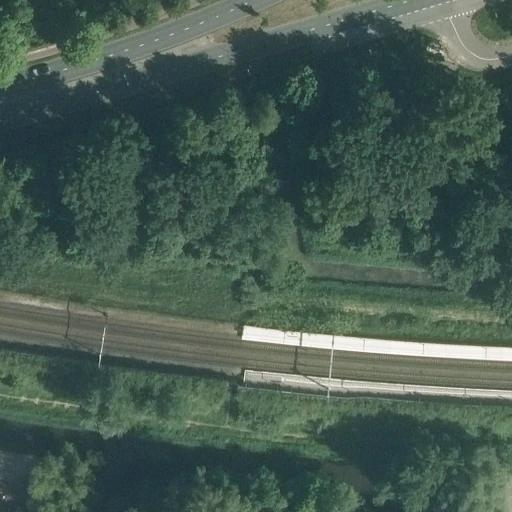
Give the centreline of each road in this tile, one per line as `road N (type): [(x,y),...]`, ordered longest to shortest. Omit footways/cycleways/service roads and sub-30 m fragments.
road 1 (secondary): [(0,118),(414,0)]
road 2 (secondary): [(253,0),(0,86)]
